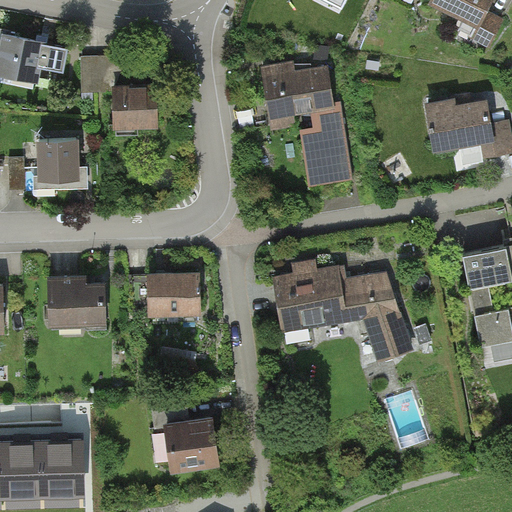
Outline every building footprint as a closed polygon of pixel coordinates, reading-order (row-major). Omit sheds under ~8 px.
[(435,0),(480,23),(471,39),(490,48),(507,16),(493,9),(497,0),(435,0)] [(56,45),(6,34),(0,65),(0,71),(48,82),(56,45)] [(118,58),(83,58),(83,94),(118,94),(118,58)] [(267,72),(276,128),(303,124),(345,117),(336,61),(267,72)] [(164,84),(119,86),(120,128),(165,126),(164,84)] [(486,92),(430,103),(439,151),(483,142),(486,158),(511,152),(511,116),(511,111),(490,115),(486,92)] [(345,117),(303,124),(312,186),(354,180),(345,117)] [(88,134),(41,136),(42,178),(89,176),(88,134)] [(25,158),(9,158),(10,193),(27,192),(25,158)] [(511,246),(470,255),(489,350),(511,345),(511,246)] [(277,276),(282,330),(368,322),(380,363),(417,353),(390,270),(348,278),(347,269),(277,276)] [(209,274),(154,276),(155,314),(210,312),(209,274)] [(110,278),(53,280),(55,327),(112,325),(110,278)] [(10,284),(0,284),(0,334),(11,334),(10,284)] [(215,419),(165,424),(170,466),(220,461),(215,419)] [(82,439),(41,441),(43,492),(84,490),(82,439)] [(41,441),(3,442),(5,493),(43,492),(41,441)]
